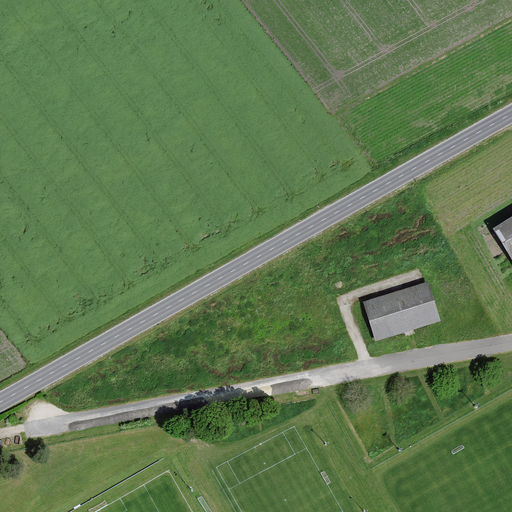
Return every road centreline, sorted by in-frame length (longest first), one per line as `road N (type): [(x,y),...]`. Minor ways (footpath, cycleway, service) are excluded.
road 1 (unclassified): [(511,113),(0,401)]
road 2 (residential): [(511,342),(28,429)]
